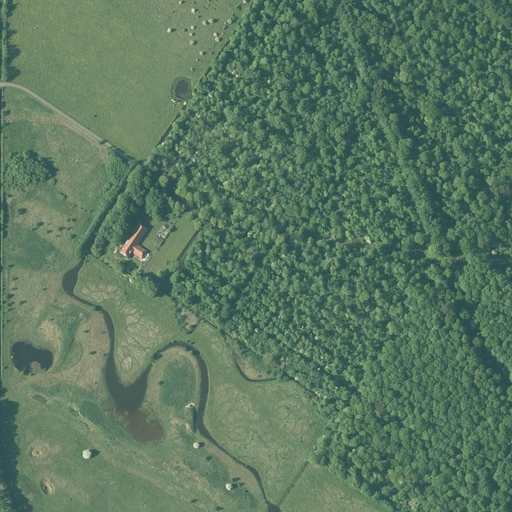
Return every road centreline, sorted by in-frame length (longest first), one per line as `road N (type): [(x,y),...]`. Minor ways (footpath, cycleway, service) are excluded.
road 1 (track): [(282,230),(232,309),(511,499)]
road 2 (track): [(336,0),(445,258)]
road 3 (track): [(282,230),(445,258),(511,260)]
road 4 (track): [(0,402),(52,418),(104,463),(185,511)]
